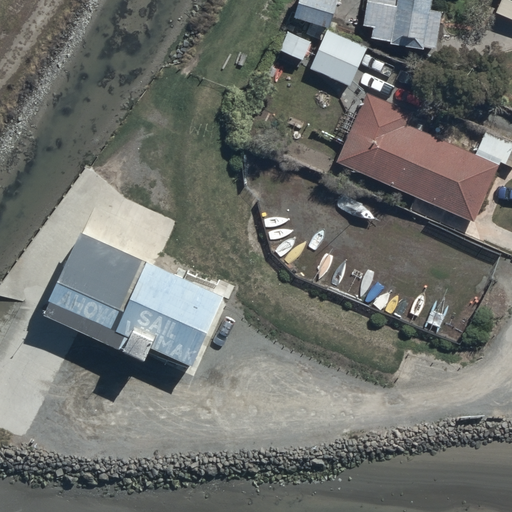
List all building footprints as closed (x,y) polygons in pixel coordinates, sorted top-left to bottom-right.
[(339,0),(302,0),(299,15),(334,23),(339,0)] [(368,0),(365,21),(377,23),(374,38),(438,49),(445,7),(436,5),(436,0),(368,0)] [(368,43),(327,25),(311,62),(352,80),(368,43)] [(313,36),(294,29),(286,50),(305,58),(313,36)] [(411,108),(370,91),(341,160),(476,215),(499,157),(407,119),(411,108)] [(231,289),(90,222),(50,306),(191,373),(231,289)]
